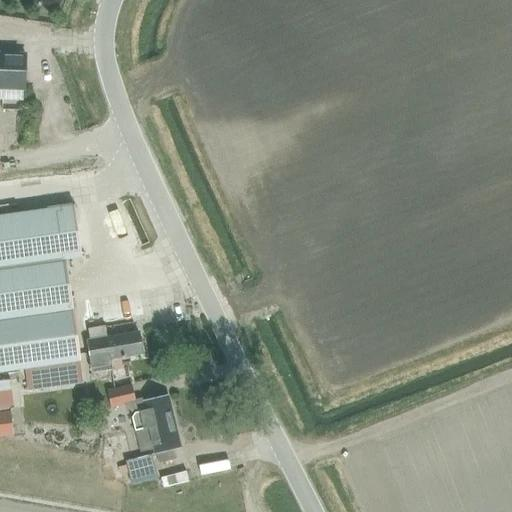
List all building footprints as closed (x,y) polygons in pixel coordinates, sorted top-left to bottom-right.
[(0,89),(22,90),(24,90),(25,54),(0,53),(0,89)] [(0,372),(7,372),(19,370),(25,369),(27,391),(76,384),(73,363),(80,362),(76,333),(73,310),(66,261),(81,259),(73,207),(0,216),(0,372)] [(93,336),(105,334),(105,330),(137,324),(132,297),(88,305),(93,336)] [(105,334),(93,336),(93,340),(87,341),(92,372),(111,369),(109,360),(142,355),(138,332),(106,338),(105,334)] [(0,381),(0,391),(11,390),(9,380),(0,381)] [(135,432),(174,422),(168,396),(143,402),(142,397),(136,398),(133,386),(107,392),(111,408),(125,405),(126,408),(134,412),(132,417),(135,432)] [(149,393),(151,401),(161,398),(159,390),(149,393)] [(12,412),(0,413),(0,437),(14,436),(12,412)] [(174,422),(135,432),(140,453),(154,449),(155,454),(180,448),(174,422)] [(130,476),(154,471),(150,455),(126,461),(130,476)]
